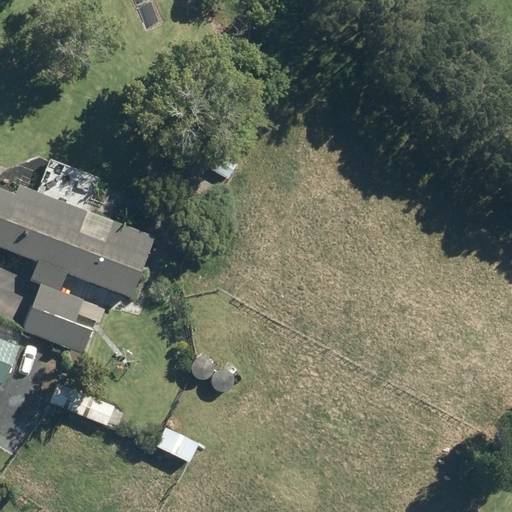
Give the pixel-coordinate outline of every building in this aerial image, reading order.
[(0,236),(137,280),(156,222),(0,171),(0,236)] [(40,277),(26,317),(76,335),(91,295),(40,277)] [(0,376),(18,337),(0,328),(0,376)] [(57,382),(49,404),(115,429),(123,407),(57,382)] [(165,427),(156,446),(197,465),(205,445),(165,427)]
